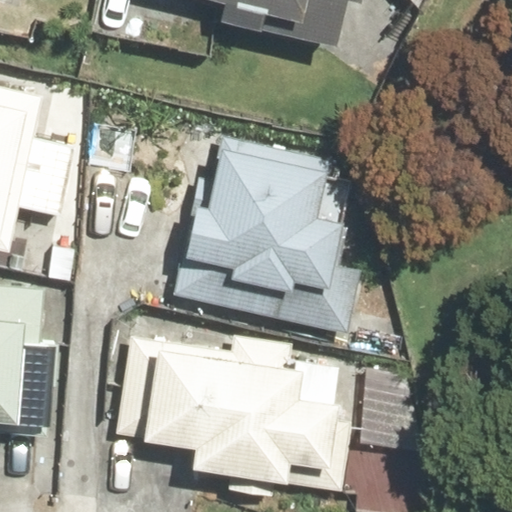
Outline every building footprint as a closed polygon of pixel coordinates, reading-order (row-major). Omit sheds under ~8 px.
[(338,12),(341,0),(164,0),(200,9),(196,27),(239,37),(242,25),(277,33),(274,45),(316,55),(326,10),(338,12)] [(0,243),(34,98),(0,90),(0,243)] [(211,152),(204,151),(197,179),(185,177),(164,264),(171,266),(164,297),(336,338),(352,270),(333,265),(353,184),(324,177),(328,161),(215,135),(211,152)] [(0,286),(0,437),(50,442),(57,341),(34,339),(37,289),(0,286)] [(223,352),(125,337),(109,435),(124,437),(123,447),(175,455),(172,476),(266,491),(268,484),(332,494),(343,422),(324,419),(325,407),(317,406),(323,368),(283,362),(286,345),(225,335),(223,352)]
